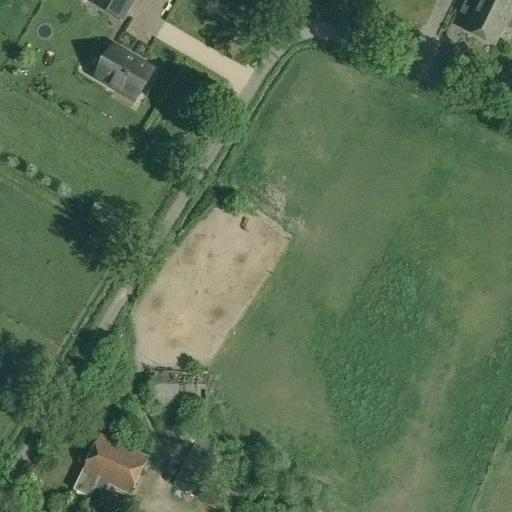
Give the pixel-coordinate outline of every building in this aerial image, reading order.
[(97,0),(95,4),(121,20),(133,0),(97,0)] [(511,0),(470,0),(479,4),(466,30),(495,45),(511,10),(511,0)] [(140,94),(153,71),(114,48),(97,77),(117,88),(121,82),(140,94)] [(66,74),(64,85),(80,89),(82,77),(66,74)] [(149,407),(207,408),(207,373),(151,372),(149,407)] [(173,485),(205,503),(232,450),(201,434),(173,485)] [(76,490),(91,497),(100,479),(131,495),(149,459),(102,436),(76,490)] [(239,511),(245,501),(217,487),(209,504),(223,511),(239,511)] [(97,506),(109,511),(126,511),(131,503),(105,490),(97,506)]
